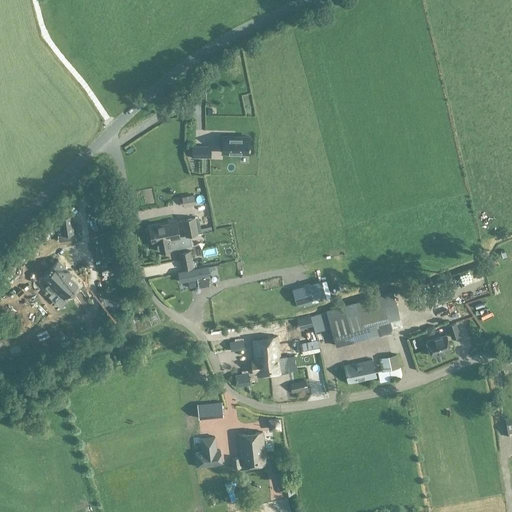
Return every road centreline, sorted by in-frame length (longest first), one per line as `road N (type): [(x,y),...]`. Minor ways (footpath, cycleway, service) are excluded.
road 1 (unclassified): [(480,357),(394,390),(282,409),(242,400),(200,336),(143,283),(108,134)]
road 2 (tertiary): [(108,134),(193,60),(309,0)]
road 3 (track): [(511,347),(480,357),(498,367),(511,511)]
road 4 (track): [(0,397),(179,319)]
road 5 (tertiary): [(0,240),(108,134)]
